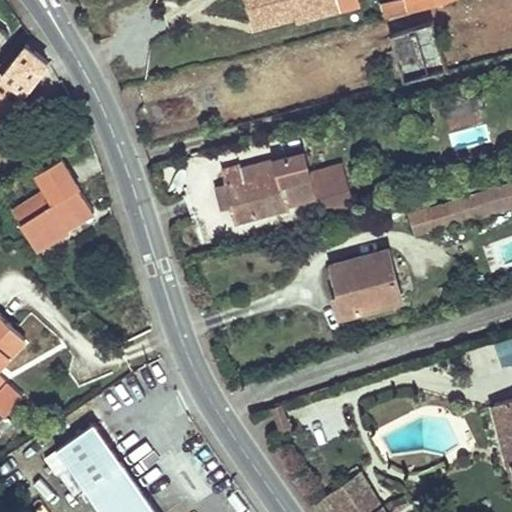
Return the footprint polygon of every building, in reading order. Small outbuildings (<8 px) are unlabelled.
[(248,0),(256,28),(298,17),(337,6),(335,0),(248,0)] [(406,0),(410,11),(424,8),(452,0),(406,0)] [(298,17),(299,22),(339,11),(337,6),(298,17)] [(410,11),(386,18),(403,78),(455,63),(442,19),(428,22),(424,8),(410,11)] [(0,26),(0,46),(10,34),(0,26)] [(26,45),(0,77),(0,122),(49,63),(26,45)] [(478,107),(473,89),(443,98),(447,115),(478,107)] [(222,170),(226,185),(230,183),(234,197),(229,198),(232,206),(236,221),(290,207),(289,202),(315,196),(304,152),(277,159),(281,171),(246,180),(242,165),(222,170)] [(37,174),(46,190),(53,202),(80,186),(64,158),(37,174)] [(343,165),(312,173),(314,181),(345,172),(343,165)] [(345,172),(314,181),(323,214),(354,205),(345,172)] [(511,182),(428,208),(426,200),(409,205),(417,232),(473,215),(474,218),(511,206),(511,182)] [(226,185),(217,187),(223,208),(232,206),(229,198),(234,197),(230,183),(226,185)] [(94,211),(80,186),(53,202),(21,220),(37,249),(70,230),(68,227),(94,211)] [(53,202),(46,190),(14,209),(21,220),(53,202)] [(388,249),(333,264),(341,292),(334,293),(340,315),(402,298),(388,249)] [(327,266),(334,293),(341,292),(333,264),(327,266)] [(0,366),(26,338),(0,313),(0,421),(6,415),(22,397),(6,382),(3,384),(0,380),(0,366)] [(511,335),(494,340),(502,367),(511,364),(511,335)] [(511,400),(511,399),(494,405),(511,464),(511,463),(511,400)] [(6,415),(0,421),(0,437),(14,422),(6,415)] [(103,511),(159,511),(97,420),(59,445),(103,511)] [(283,443),(267,456),(289,482),(305,468),(283,443)] [(159,469),(187,511),(218,492),(190,449),(159,469)] [(362,511),(350,493),(366,482),(360,472),(309,507),(312,511),(385,511),(381,506),(371,511),(362,511)] [(362,511),(371,511),(381,506),(366,482),(350,493),(362,511)]
